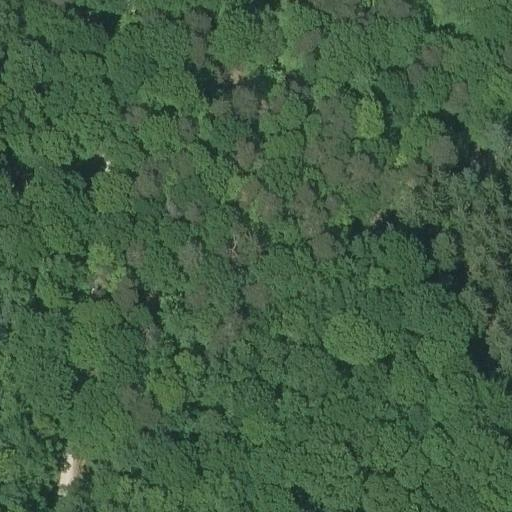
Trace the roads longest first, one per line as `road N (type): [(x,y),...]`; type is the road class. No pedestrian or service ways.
road 1 (track): [(511,145),(393,252),(153,430),(69,511)]
road 2 (track): [(91,270),(137,0)]
road 3 (track): [(62,511),(91,270)]
